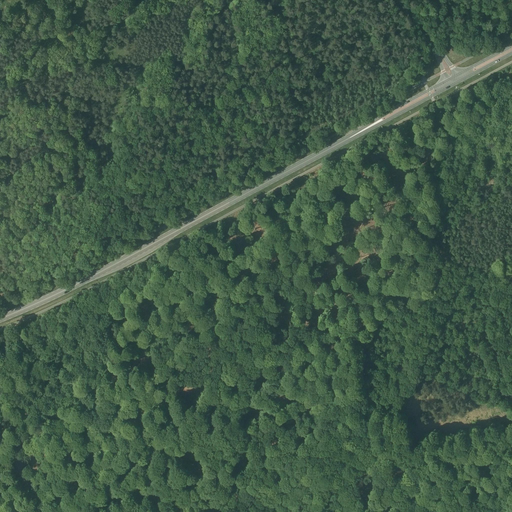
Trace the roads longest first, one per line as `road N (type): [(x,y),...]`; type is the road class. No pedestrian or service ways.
road 1 (primary): [(0,318),(339,143)]
road 2 (primary): [(447,80),(339,143)]
road 3 (primary): [(339,143),(449,85)]
